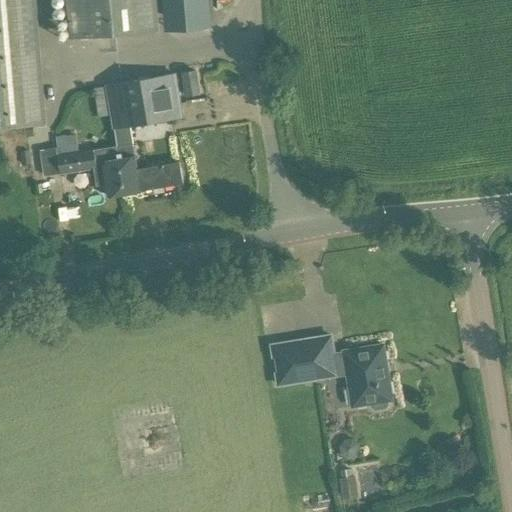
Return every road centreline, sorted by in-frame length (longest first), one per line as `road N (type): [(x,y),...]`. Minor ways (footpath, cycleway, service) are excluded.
road 1 (tertiary): [(0,285),(295,240)]
road 2 (unclassified): [(511,503),(467,213)]
road 3 (unclassified): [(295,240),(253,0)]
road 4 (tertiary): [(295,240),(467,213)]
